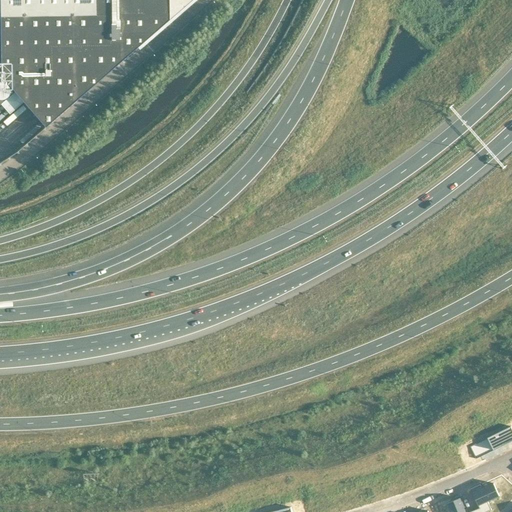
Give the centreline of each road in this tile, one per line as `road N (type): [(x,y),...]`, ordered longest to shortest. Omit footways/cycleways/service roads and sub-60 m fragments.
road 1 (motorway): [(511,78),(426,153),(294,236),(134,295),(0,316)]
road 2 (motorway): [(0,352),(144,331),(294,279),(385,228),(511,132)]
road 3 (trunk): [(0,423),(232,397),(395,339),(511,276)]
road 4 (motorway): [(345,0),(303,95),(263,155),(213,207),(130,259),(0,295)]
road 5 (trunk): [(329,0),(285,76),(186,177),(112,223),(0,259)]
road 6 (motorway): [(285,0),(215,108),(173,149),(103,198),(0,240)]
road 7 (residential): [(383,508),(497,463)]
